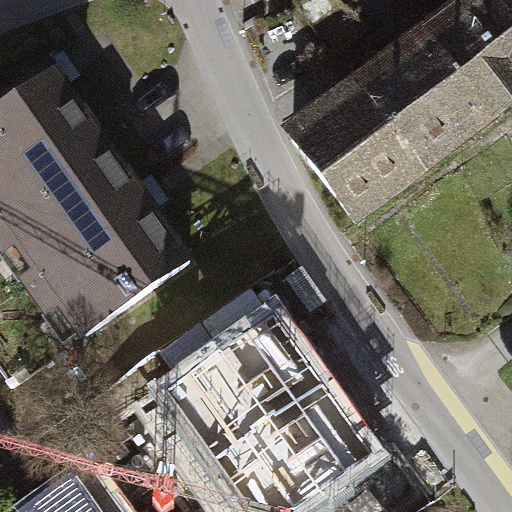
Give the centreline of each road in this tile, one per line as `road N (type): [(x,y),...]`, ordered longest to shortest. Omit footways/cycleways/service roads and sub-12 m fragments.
road 1 (residential): [(425,407),(315,243),(250,124),(197,0)]
road 2 (residential): [(500,511),(425,407)]
